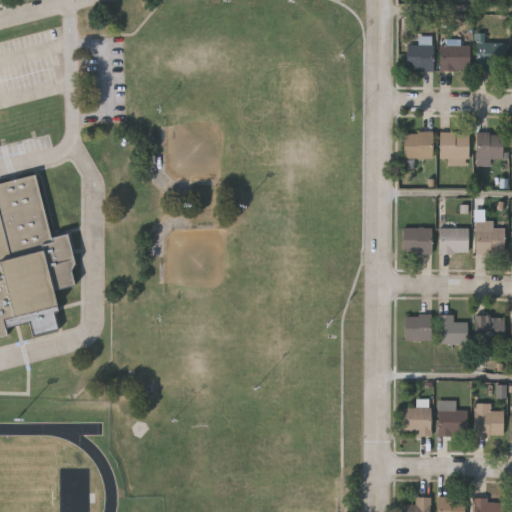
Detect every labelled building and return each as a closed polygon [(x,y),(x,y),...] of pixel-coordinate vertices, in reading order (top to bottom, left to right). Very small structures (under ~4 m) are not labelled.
[(477,70),(477,42),(505,42),(505,70),(477,70)] [(407,70),(407,44),(433,44),(433,70),(407,70)] [(470,44),(470,69),(440,69),(440,44),(470,44)] [(404,157),(404,131),(433,131),(433,157),(404,157)] [(440,132),(469,132),(469,165),(448,164),(448,158),(439,158),(440,132)] [(491,165),(477,165),(477,132),(503,132),(503,159),(491,159),(491,165)] [(0,183),(36,175),(51,238),(68,234),(75,264),(72,271),(75,285),(54,290),(59,311),(54,313),(58,331),(33,337),(30,323),(6,328),(7,335),(0,336),(0,183)] [(476,253),(476,221),(494,221),(494,227),(504,227),(504,253),(476,253)] [(432,227),(432,254),(403,254),(403,227),(432,227)] [(439,252),(439,227),(469,227),(469,252),(439,252)] [(405,339),(405,314),(431,314),(431,339),(405,339)] [(454,314),(454,321),(468,321),(468,343),(438,343),(438,314),(454,314)] [(504,316),(504,353),(476,353),(476,316),(504,316)] [(490,405),(490,410),(504,410),(504,436),(475,436),(475,405),(490,405)] [(402,407),(431,407),(431,434),(402,434),(402,407)] [(438,436),(438,409),(467,409),(467,436),(438,436)] [(430,511),(401,511),(401,504),(416,504),(416,497),(430,497),(430,511)] [(465,511),(438,511),(438,498),(465,498),(465,511)] [(503,511),(474,511),(474,500),(503,500),(503,511)]
